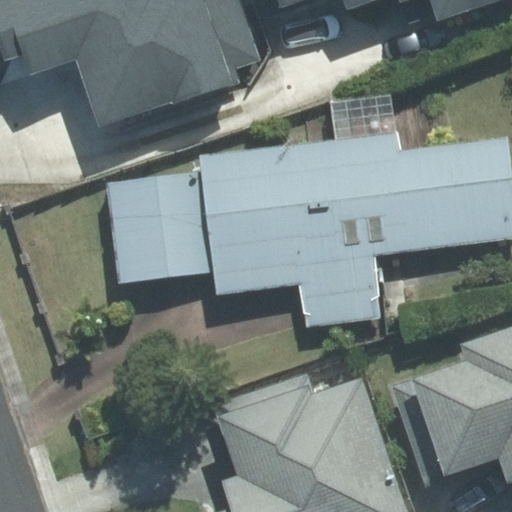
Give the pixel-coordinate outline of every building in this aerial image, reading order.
[(0,0),(0,39),(10,67),(27,61),(36,87),(79,72),(102,135),(235,88),(229,71),(263,59),(241,0),(0,0)] [(263,0),(271,22),(336,0),(338,0),(346,19),(395,3),(399,15),(431,4),(439,25),(510,0),(263,0)] [(395,152),(388,98),(332,104),(337,146),(203,161),(204,175),(104,186),(116,290),(219,278),(221,298),(302,288),(307,326),(383,317),(376,257),(511,241),(511,184),(507,139),(395,152)] [(511,331),(460,351),(464,363),(387,390),(422,488),(446,479),(449,488),(502,469),(510,489),(511,488),(511,331)] [(413,511),(367,382),(317,397),(310,375),(217,404),(239,477),(220,483),(228,511),(413,511)]
